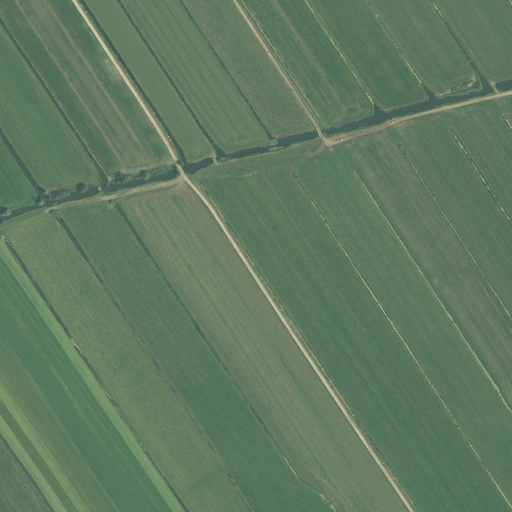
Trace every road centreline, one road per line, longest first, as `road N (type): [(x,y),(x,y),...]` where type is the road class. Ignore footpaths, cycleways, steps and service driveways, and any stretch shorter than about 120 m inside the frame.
road 1 (track): [(73,0),(411,511)]
road 2 (track): [(511,92),(329,144),(232,0)]
road 3 (track): [(183,175),(0,228)]
